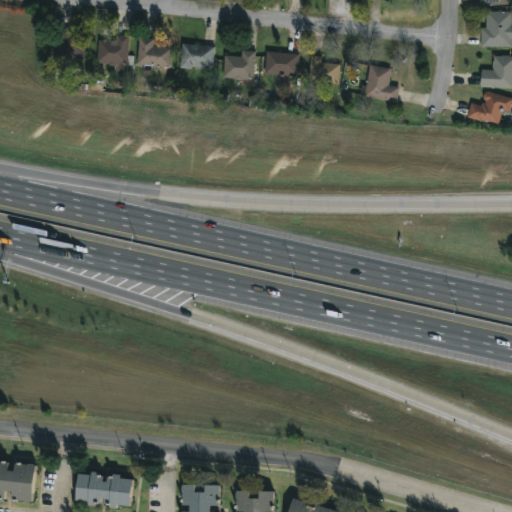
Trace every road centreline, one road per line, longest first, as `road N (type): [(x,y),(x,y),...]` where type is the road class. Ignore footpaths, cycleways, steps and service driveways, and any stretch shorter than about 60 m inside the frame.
road 1 (motorway): [(0,235),(511,349)]
road 2 (motorway): [(511,304),(0,190)]
road 3 (residential): [(485,511),(266,455),(0,429)]
road 4 (motorway): [(97,285),(511,436)]
road 5 (motorway): [(511,203),(260,203),(103,186)]
road 6 (residential): [(450,39),(73,0)]
